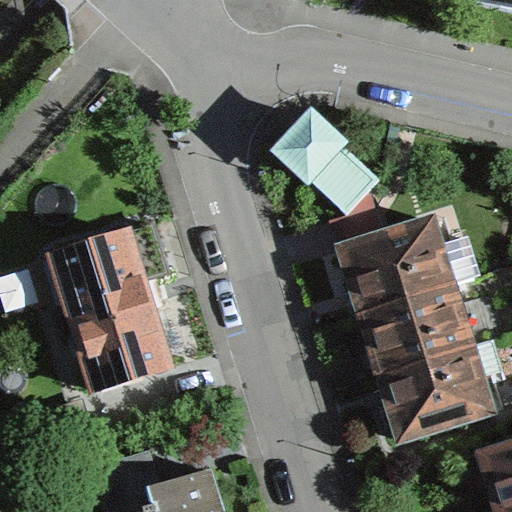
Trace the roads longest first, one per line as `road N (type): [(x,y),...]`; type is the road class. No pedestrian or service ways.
road 1 (residential): [(226,66),(206,93),(209,143),(325,511)]
road 2 (residential): [(226,66),(279,54),(511,104)]
